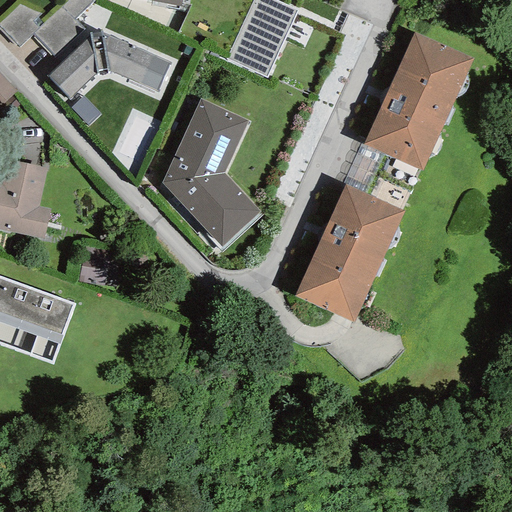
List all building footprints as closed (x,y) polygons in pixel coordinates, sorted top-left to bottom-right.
[(96,1),(93,0),(71,0),(38,32),(31,24),(40,16),(19,7),(0,24),(0,31),(19,50),(32,38),(52,59),(81,32),(73,23),(96,1)] [(129,0),(129,4),(179,13),(181,0),(129,0)] [(268,82),(299,16),(264,0),(258,0),(229,63),(268,82)] [(155,98),(167,70),(104,42),(90,43),(50,83),(70,105),(96,80),(108,78),(155,98)] [(469,73),(417,50),(369,155),(385,162),(420,178),(469,73)] [(0,107),(13,96),(0,81),(0,107)] [(245,130),(202,111),(166,191),(222,256),(256,224),(221,183),(245,130)] [(1,188),(0,187),(0,231),(41,241),(46,218),(36,216),(45,176),(5,167),(1,188)] [(363,207),(348,201),(300,305),(351,329),(400,224),(397,223),(363,207)] [(107,252),(85,249),(80,279),(102,282),(107,252)] [(73,301),(0,273),(0,316),(59,338),(73,301)]
